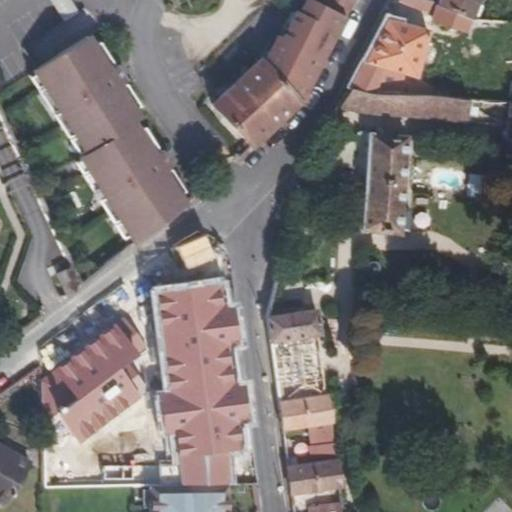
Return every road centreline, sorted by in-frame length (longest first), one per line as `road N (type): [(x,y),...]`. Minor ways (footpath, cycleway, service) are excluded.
road 1 (residential): [(248,220),(214,219),(168,238),(0,364)]
road 2 (residential): [(271,511),(244,308),(248,220)]
road 3 (residential): [(263,192),(329,99),(379,0)]
road 4 (residential): [(263,192),(223,164),(153,77),(143,22)]
